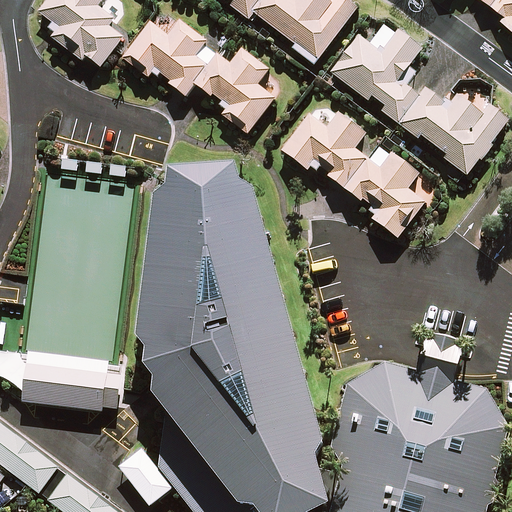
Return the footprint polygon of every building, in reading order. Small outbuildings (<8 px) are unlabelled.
[(101,0),(52,0),(42,14),(60,29),(53,37),(83,60),(87,54),(102,66),(124,37),(111,27),(117,19),(98,5),(101,0)] [(312,67),(357,9),(345,0),(337,0),(334,4),(327,0),(234,0),(237,2),(233,7),(251,20),(257,13),(296,43),(290,50),(312,67)] [(511,0),(490,0),(509,14),(504,20),(511,25),(511,0)] [(171,37),(153,23),(126,57),(151,76),(154,72),(186,96),(197,82),(230,107),(224,115),(248,134),(274,101),(258,88),(271,72),(245,52),(233,68),(218,57),(211,67),(196,56),(206,43),(181,24),(171,37)] [(360,39),(334,72),(467,174),(508,121),(492,108),(484,118),(459,99),(450,111),(424,91),(418,99),(396,83),(419,53),(398,36),(382,56),(360,39)] [(329,132),(312,118),(286,151),(309,169),(314,162),(381,213),(376,219),(399,237),(425,203),(407,189),(417,176),(392,157),(382,170),(355,150),(366,137),(340,117),(329,132)] [(496,511),(511,440),(511,423),(491,390),(460,383),(423,374),(391,366),(354,388),(337,447),(348,468),(346,477),(328,473),(324,456),(331,444),(263,192),(250,184),(245,167),(177,171),(175,190),(163,199),(146,339),(155,350),(153,365),(163,379),(161,394),(171,408),(164,469),(197,511),(496,511)] [(22,327),(4,326),(0,332),(0,357),(1,361),(21,362),(22,327)] [(432,336),(423,374),(460,383),(469,345),(432,336)] [(34,373),(30,403),(110,413),(113,383),(85,379),(85,376),(64,373),(63,376),(34,373)] [(61,469),(0,422),(0,462),(42,494),(61,469)] [(117,511),(67,474),(48,499),(65,511),(117,511)]
